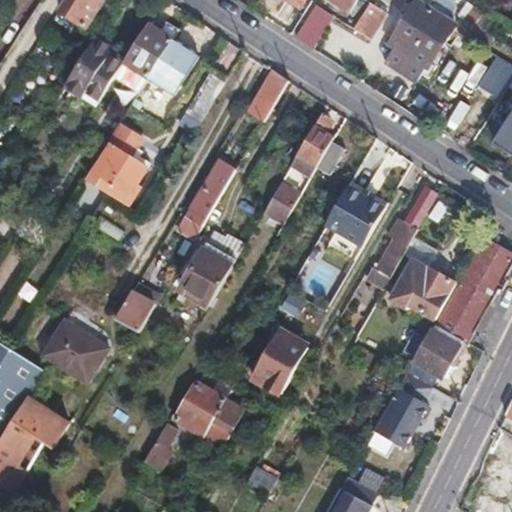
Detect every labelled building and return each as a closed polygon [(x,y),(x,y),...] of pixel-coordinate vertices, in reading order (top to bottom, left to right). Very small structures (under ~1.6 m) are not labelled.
[(72,0),(65,12),(87,27),(104,0),(72,0)] [(305,0),(287,0),(300,8),(305,0)] [(328,0),(341,8),(346,0),(328,0)] [(413,21),(396,47),(397,48),(387,63),(417,83),(427,67),(429,68),(455,27),(418,2),(408,18),(413,21)] [(369,7),(356,30),(370,39),(386,13),(371,3),(369,7)] [(316,6),(297,37),(311,47),(332,15),(316,6)] [(149,25),(126,62),(150,77),(173,41),(180,30),(167,22),(161,32),(149,25)] [(98,38),(68,86),(84,97),(89,90),(102,99),(124,65),(111,56),(114,49),(98,38)] [(173,41),(150,77),(175,93),(199,57),(173,41)] [(186,113),(201,122),(228,79),(212,71),(186,113)] [(289,81),(275,72),(250,113),(266,122),(289,81)] [(511,80),(494,109),(504,115),(509,119),(505,126),(495,144),(511,154),(511,80)] [(294,166),(312,178),(318,168),(333,143),(336,138),(323,131),(331,118),(324,113),(294,166)] [(119,126),(106,146),(110,150),(91,181),(130,206),(140,190),(135,186),(150,163),(135,153),(143,141),(119,126)] [(333,143),(318,168),(331,176),(347,151),(333,143)] [(179,229),(195,240),(236,172),(222,164),(188,219),(185,219),(179,229)] [(290,172),(267,213),(286,224),(302,197),(291,190),(298,178),(290,172)] [(364,193),(350,185),(327,224),(365,246),(388,207),(374,199),(364,193)] [(367,188),(364,193),(374,199),(377,194),(367,188)] [(371,279),(387,288),(415,239),(439,197),(427,189),(406,225),(392,251),(383,268),(379,266),(371,279)] [(0,217),(18,230),(26,218),(27,217),(0,199),(0,217)] [(18,230),(16,233),(41,248),(50,232),(26,218),(18,230)] [(439,327),(467,343),(502,280),(511,262),(511,253),(486,240),(460,287),(439,327)] [(183,290),(211,306),(234,268),(205,251),(183,290)] [(438,319),(458,283),(416,260),(393,300),(408,309),(411,304),(438,319)] [(119,320),(140,333),(156,306),(134,293),(119,320)] [(297,318),(305,300),(290,294),(282,311),(297,318)] [(90,383),(112,348),(68,321),(47,356),(90,383)] [(463,352),(467,343),(439,327),(437,326),(417,362),(443,377),(458,349),(463,352)] [(310,348),(281,331),(254,378),(283,395),(310,348)] [(11,349),(0,342),(0,439),(44,371),(9,352),(11,349)] [(9,352),(44,371),(45,370),(11,349),(9,352)] [(399,388),(374,432),(404,449),(429,406),(423,402),(432,386),(408,373),(399,388)] [(198,383),(176,419),(204,435),(225,398),(198,383)] [(11,426),(0,443),(0,479),(17,490),(29,470),(21,465),(39,436),(57,448),(72,424),(30,398),(11,426)] [(167,423),(145,461),(162,471),(174,451),(169,448),(179,431),(167,423)] [(266,455),(251,485),(273,496),(288,465),(266,455)] [(382,493),(350,475),(343,487),(375,505),(382,493)] [(370,511),(375,505),(343,487),(328,511),(327,511),(370,511)]
